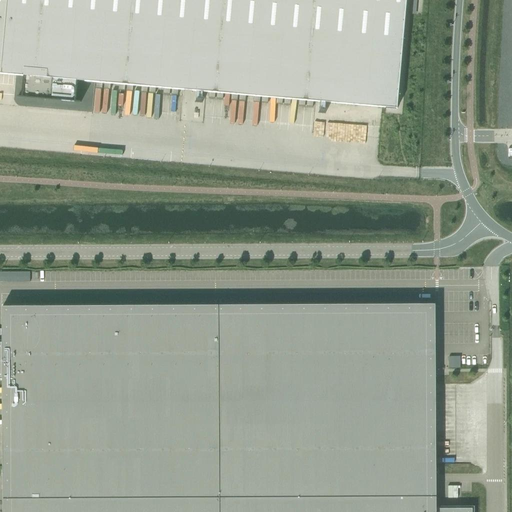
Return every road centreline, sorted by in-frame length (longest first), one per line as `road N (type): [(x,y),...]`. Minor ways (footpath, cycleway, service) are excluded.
road 1 (unclassified): [(484,221),(437,251),(0,253)]
road 2 (unclassified): [(461,0),(456,157),(484,221)]
